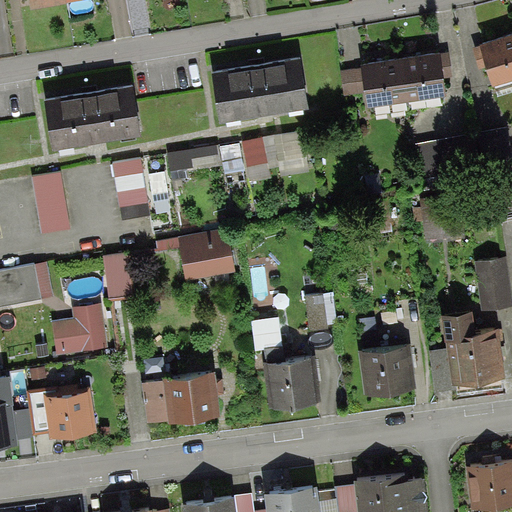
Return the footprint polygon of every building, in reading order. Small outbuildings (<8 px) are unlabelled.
[(28,0),(31,14),(100,2),(99,0),(28,0)] [(482,51),(476,53),(482,72),(491,70),(498,91),(511,86),(511,37),(481,47),(482,51)] [(360,73),(340,75),(343,98),(364,96),(366,113),(446,103),(443,80),(448,79),(445,57),(360,68),(360,73)] [(299,60),(214,74),(222,128),(308,114),(299,60)] [(131,88),(38,102),(46,154),(139,140),(131,88)] [(503,130),(418,147),(425,179),(510,162),(503,130)] [(303,135),(281,137),(284,161),(305,158),(303,135)] [(261,142),(240,145),(244,172),(265,168),(261,142)] [(189,151),(164,155),(167,175),(192,171),(189,151)] [(140,161),(107,166),(117,226),(150,220),(140,161)] [(60,174),(28,179),(36,236),(68,231),(60,174)] [(465,206),(429,209),(432,236),(468,233),(465,206)] [(228,232),(175,241),(183,285),(236,276),(228,232)] [(127,255),(101,259),(107,304),(132,300),(127,255)] [(43,261),(0,270),(0,307),(50,297),(43,261)] [(504,261),(474,265),(480,315),(510,311),(504,261)] [(321,298),(303,301),(308,330),(325,328),(321,298)] [(69,324),(51,326),(56,360),(105,354),(98,305),(67,309),(69,324)] [(264,306),(248,308),(252,340),(267,338),(264,306)] [(474,319),(442,322),(444,353),(428,355),(431,395),(502,388),(497,332),(476,334),(474,319)] [(406,347),(362,351),(368,404),(412,399),(406,347)] [(311,357),(266,361),(271,413),(315,409),(311,357)] [(168,383),(143,385),(147,425),(170,423),(170,430),(217,425),(212,375),(167,379),(168,383)] [(45,393),(23,396),(29,436),(46,434),(47,444),(93,438),(88,396),(46,402),(45,393)] [(8,395),(0,395),(0,443),(15,441),(8,395)] [(511,511),(511,459),(467,465),(474,511),(511,511)] [(357,490),(335,492),(337,511),(418,511),(415,478),(356,484),(357,490)] [(270,511),(317,511),(314,489),(268,496),(270,511)] [(249,511),(248,498),(185,508),(185,511),(249,511)]
